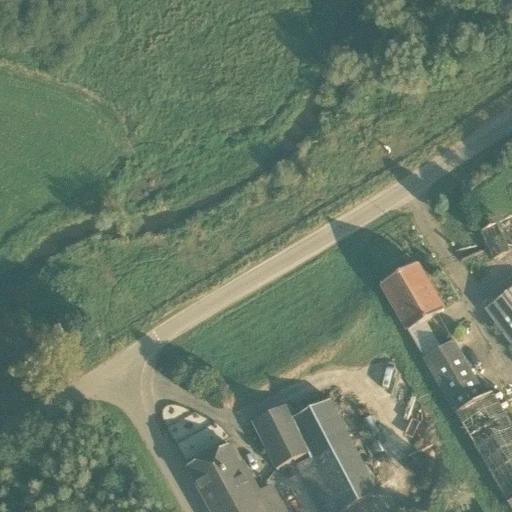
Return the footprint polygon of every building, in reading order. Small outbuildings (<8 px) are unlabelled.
[(510,253),(496,224),(480,231),(494,261),(510,253)] [(408,332),(428,321),(444,311),(417,264),(381,285),(408,332)] [(511,289),(485,310),(511,344),(511,289)] [(453,342),(424,359),(508,505),(511,502),(511,427),(492,394),(485,397),(453,342)] [(311,459),(296,467),(319,511),(344,511),(377,493),(331,400),(292,418),(286,406),(253,423),(277,470),(294,462),(309,454),(311,459)] [(256,496),(238,462),(228,445),(187,467),(211,511),(284,511),(271,488),(256,496)]
